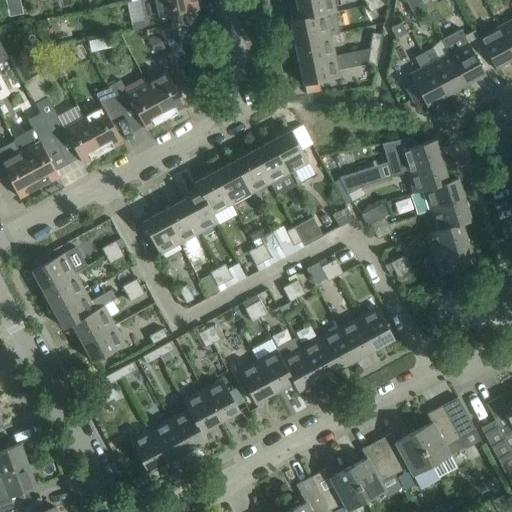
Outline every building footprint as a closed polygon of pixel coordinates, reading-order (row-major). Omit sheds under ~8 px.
[(144,21),(147,35),(178,28),(175,14),(198,10),(196,0),(140,0),(145,21),(144,21)] [(335,12),(332,0),(296,0),(300,18),(300,19),(326,13),(326,14),(335,12)] [(375,0),(366,5),(371,12),(385,5),(382,0),(375,0)] [(424,9),(423,6),(419,0),(405,0),(413,14),(424,9)] [(300,19),(300,18),(290,20),(295,42),(330,34),(326,14),(326,13),(300,19)] [(511,17),(498,25),(511,51),(511,17)] [(407,33),(401,23),(391,28),(396,39),(407,33)] [(511,60),(511,51),(498,25),(478,36),(494,66),(496,69),(511,60)] [(460,30),(441,41),(448,54),(465,85),(485,74),(484,72),(494,66),(478,36),(475,29),(463,35),(460,30)] [(370,49),(378,50),(381,34),(372,33),(370,49)] [(335,56),(330,34),(295,42),(299,64),(335,56)] [(0,59),(8,55),(0,40),(0,59)] [(378,50),(370,49),(367,64),(376,65),(378,50)] [(437,59),(432,49),(423,53),(446,96),(465,85),(448,54),(437,59)] [(163,67),(176,61),(172,53),(159,60),(163,67)] [(406,89),(414,103),(422,98),(427,106),(446,96),(423,53),(414,58),(420,69),(410,74),(415,84),(406,89)] [(299,64),(304,85),(339,78),(335,56),(299,64)] [(186,108),(167,73),(148,83),(167,118),(186,108)] [(145,78),(125,89),(122,82),(109,89),(120,109),(123,114),(135,108),(146,129),(167,118),(148,83),(147,83),(145,78)] [(120,109),(109,89),(97,95),(104,107),(84,118),(103,153),(122,142),(108,116),(120,109)] [(103,153),(84,118),(64,129),(48,97),(35,104),(40,113),(45,122),(59,147),(71,141),(83,164),(103,153)] [(28,119),(35,131),(16,142),(40,187),(59,176),(47,153),(59,147),(45,122),(40,113),(28,119)] [(309,162),(292,130),(272,141),(289,173),(309,162)] [(442,161),(435,140),(401,151),(407,172),(442,161)] [(289,173),(272,141),(253,151),(270,183),(289,173)] [(0,161),(19,198),(40,187),(16,142),(0,150),(0,161)] [(270,183),(253,151),(234,162),(251,193),(270,183)] [(448,182),(448,181),(442,161),(407,172),(414,193),(448,182)] [(251,193),(234,162),(214,172),(231,204),(251,193)] [(195,182),(200,191),(212,214),(231,204),(214,172),(195,182)] [(414,194),(412,194),(418,215),(429,211),(429,210),(453,203),(464,199),(458,178),(448,181),(448,182),(414,193),(414,194)] [(348,194),(362,187),(358,179),(344,187),(348,194)] [(362,187),(348,194),(352,202),(366,194),(362,187)] [(212,214),(200,191),(181,202),(198,233),(216,223),(212,214)] [(464,199),(453,203),(429,210),(429,211),(435,230),(436,231),(461,223),(462,224),(471,221),(464,199)] [(198,233),(181,202),(162,212),(179,244),(198,233)] [(388,215),(383,205),(361,216),(366,226),(370,224),(374,231),(388,224),(384,216),(388,215)] [(332,215),(336,222),(350,215),(346,207),(332,215)] [(162,212),(142,222),(160,254),(179,244),(162,212)] [(313,217),(294,227),(301,241),(304,247),(323,237),(313,217)] [(436,231),(435,230),(427,233),(434,255),(468,245),(462,224),(461,223),(436,231)] [(388,224),(374,231),(378,239),(392,232),(388,224)] [(301,241),(294,227),(286,231),(293,245),(301,241)] [(106,256),(120,248),(116,241),(102,248),(106,256)] [(263,262),(271,258),(263,243),(256,248),(263,262)] [(434,255),(434,257),(441,276),(475,265),(468,245),(434,255)] [(50,285),(74,272),(87,266),(76,246),(32,270),(43,289),(50,285)] [(106,256),(110,264),(124,256),(120,248),(106,256)] [(263,262),(256,248),(248,252),(256,266),(263,262)] [(50,260),(46,253),(28,263),(32,270),(50,260)] [(394,270),(408,263),(404,255),(390,263),(394,270)] [(336,277),(343,273),(336,259),(328,263),(336,277)] [(336,277),(328,263),(320,267),(328,281),(336,277)] [(408,263),(394,270),(398,278),(412,271),(408,263)] [(225,282),(233,278),(225,264),(217,268),(225,282)] [(225,282),(217,268),(210,272),(217,286),(225,282)] [(85,291),(74,272),(50,285),(43,289),(53,308),(61,304),(85,291)] [(126,294),(140,286),(136,279),(122,286),(126,294)] [(298,298),(305,294),(298,279),(290,284),(298,298)] [(298,298),(290,284),(282,288),(290,302),(298,298)] [(186,285),(179,289),(186,303),(194,299),(186,285)] [(126,294),(130,302),(144,294),(140,286),(126,294)] [(61,304),(53,308),(64,328),(72,324),(72,323),(95,311),(94,310),(85,291),(61,304)] [(260,318),(267,314),(259,300),(252,304),(260,318)] [(260,318),(252,304),(244,308),(252,322),(260,318)] [(94,310),(95,311),(72,323),(72,324),(83,343),(91,339),(114,326),(103,305),(94,310)] [(377,307),(359,316),(358,317),(375,349),(394,339),(377,307)] [(375,349),(358,317),(339,328),(356,359),(375,349)] [(213,343),(221,339),(213,325),(205,329),(213,343)] [(91,339),(83,343),(93,362),(125,345),(114,326),(91,339)] [(149,336),(153,344),(167,336),(163,328),(149,336)] [(356,359),(339,328),(319,338),(336,370),(356,359)] [(213,343),(205,329),(198,333),(205,347),(213,343)] [(336,370),(319,338),(300,349),(317,380),(336,370)] [(160,357),(174,349),(170,341),(156,349),(160,357)] [(160,357),(156,349),(142,356),(146,364),(160,357)] [(300,349),(282,358),(281,359),(294,382),(293,382),(298,391),(317,380),(300,349)] [(277,350),(276,350),(257,361),(269,382),(274,392),(293,382),(294,382),(281,359),(282,358),(277,350)] [(274,392),(269,382),(257,361),(238,371),(255,402),(274,392)] [(136,370),(132,362),(118,370),(122,377),(136,370)] [(122,377),(118,370),(104,377),(108,385),(122,377)] [(239,411),(223,380),(204,390),(220,421),(239,411)] [(183,401),(188,409),(201,432),(201,431),(220,421),(204,390),(183,401)] [(511,399),(509,401),(504,393),(486,403),(506,440),(511,436),(511,399)] [(467,415),(458,397),(427,414),(431,422),(415,431),(433,464),(449,456),(445,447),(475,431),(467,415)] [(188,409),(169,419),(187,451),(206,440),(201,431),(201,432),(188,409)] [(187,451),(169,419),(150,429),(167,461),(187,451)] [(150,429),(148,430),(130,440),(148,472),(167,461),(150,429)] [(396,441),(391,433),(376,441),(394,474),(406,467),(411,476),(415,474),(425,491),(442,481),(433,464),(415,431),(396,441)] [(361,449),(366,458),(348,467),(366,500),(385,490),(380,482),(394,474),(376,441),(361,449)] [(0,475),(28,465),(20,443),(0,450),(0,475)] [(0,511),(5,511),(16,508),(12,496),(36,487),(28,465),(0,475),(0,511)] [(330,477),(326,468),(310,477),(328,510),(329,509),(342,503),(346,511),(366,500),(348,467),(330,477)] [(310,477),(296,484),(305,501),(288,511),(330,511),(329,509),(328,510),(310,477)] [(459,511),(474,511),(482,508),(478,501),(459,511)] [(16,508),(5,511),(56,511),(55,507),(40,511),(35,511),(32,502),(16,508)]
